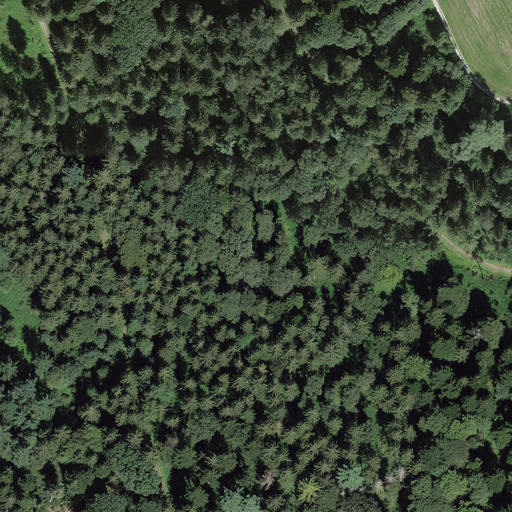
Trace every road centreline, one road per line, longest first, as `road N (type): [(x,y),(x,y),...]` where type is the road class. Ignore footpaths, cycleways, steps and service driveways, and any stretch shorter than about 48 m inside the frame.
road 1 (track): [(33,0),(88,166),(144,431),(170,511)]
road 2 (track): [(272,0),(406,202),(450,246),(511,273)]
road 3 (track): [(511,104),(473,83),(431,0)]
